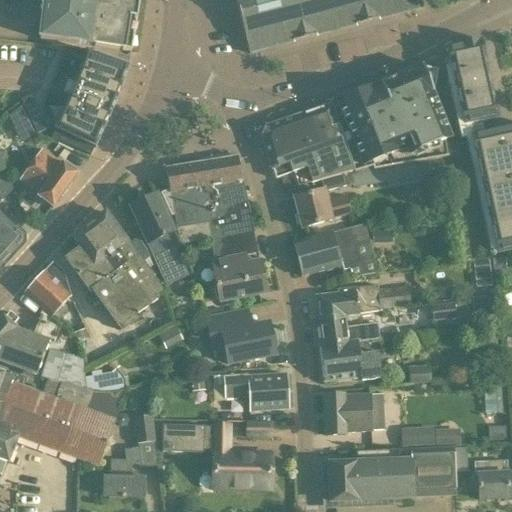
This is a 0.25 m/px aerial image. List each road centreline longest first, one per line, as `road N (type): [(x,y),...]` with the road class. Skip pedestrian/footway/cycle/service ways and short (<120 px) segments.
road 1 (residential): [(307,511),(291,299),(234,101)]
road 2 (residential): [(234,101),(355,71),(497,4)]
road 3 (tertiary): [(0,293),(120,165),(166,70)]
